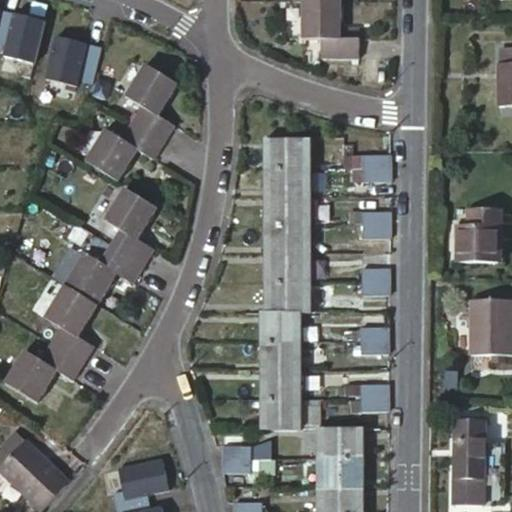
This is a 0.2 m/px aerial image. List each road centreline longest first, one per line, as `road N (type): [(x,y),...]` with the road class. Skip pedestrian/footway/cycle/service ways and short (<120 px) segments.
road 1 (residential): [(409,511),(414,116)]
road 2 (residential): [(156,357),(193,280),(214,203),(223,145),(221,47)]
road 3 (residential): [(221,47),(318,94),(414,116)]
road 4 (residential): [(211,511),(181,398),(156,357)]
road 5 (residential): [(84,453),(156,357)]
